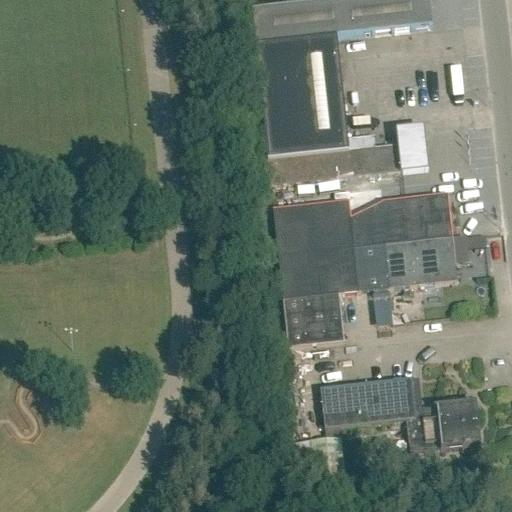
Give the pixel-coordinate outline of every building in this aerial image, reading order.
[(428,0),(396,0),(251,16),(255,49),(270,189),(350,180),(397,175),(397,176),(400,176),(407,176),(426,174),(422,131),(402,133),(395,134),(397,149),(395,149),(370,152),(369,140),(346,143),(336,42),(432,32),(428,0)] [(348,205),(272,213),(277,261),(452,242),(447,198),(382,205),(383,207),(350,222),(348,209),(348,205)] [(490,268),(489,238),(463,239),(464,269),(490,268)] [(282,305),(338,298),(373,295),(373,300),(386,298),(386,293),(457,285),(452,242),(277,261),(282,305)] [(338,298),(282,305),(287,352),(343,346),(338,298)] [(404,425),(421,412),(418,383),(319,393),(324,434),(404,425)] [(421,412),(404,425),(408,457),(479,449),(475,406),(421,412)] [(295,447),(299,487),(345,482),(341,443),(295,447)]
